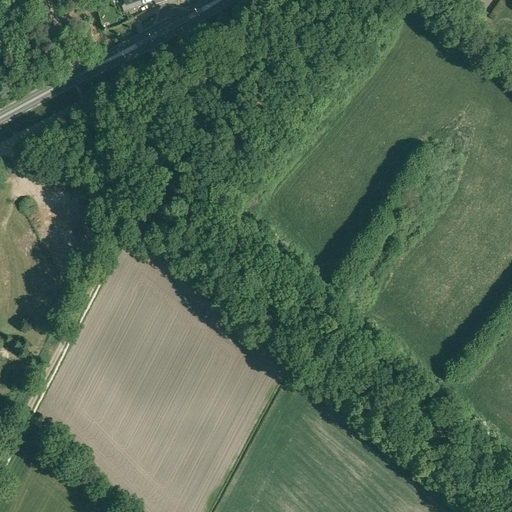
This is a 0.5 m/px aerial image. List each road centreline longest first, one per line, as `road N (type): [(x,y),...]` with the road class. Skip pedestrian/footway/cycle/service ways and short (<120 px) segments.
road 1 (unclassified): [(0,148),(276,0)]
road 2 (track): [(130,211),(0,465)]
road 3 (track): [(222,25),(130,211)]
road 4 (secondary): [(0,117),(170,27)]
road 5 (track): [(130,511),(30,416)]
